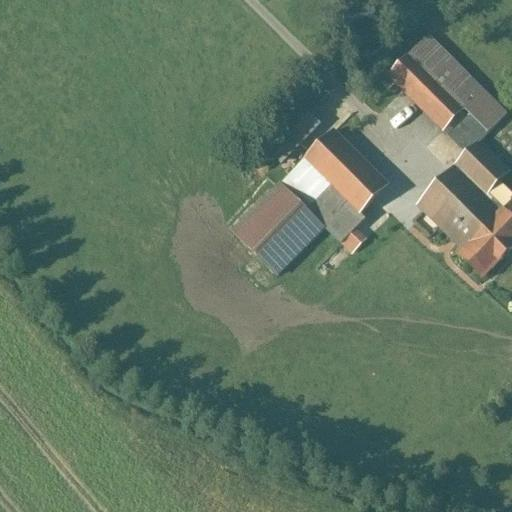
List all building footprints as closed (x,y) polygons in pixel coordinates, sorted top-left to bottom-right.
[(374,18),(369,17),(365,16),(361,17),(358,18),(354,20),(351,22),(349,25),(347,27),(346,31),(345,33),(345,35),(344,38),(345,41),(345,44),(346,46),(348,49),(349,51),(351,53),(354,55),(357,57),(361,59),(366,59),(372,58),(375,57),(378,55),(380,54),(382,52),(383,49),(385,47),(386,44),(387,41),(387,38),(387,35),(386,32),(385,29),(383,26),(380,22),(378,20),(374,18)] [(507,117),(427,38),(409,55),(467,112),(490,135),(507,117)] [(467,112),(409,55),(388,77),(445,133),(467,112)] [(467,112),(445,133),(468,156),(480,145),(490,135),(467,112)] [(293,118),(263,148),(282,167),(311,136),(293,118)] [(389,189),(334,134),(306,163),(332,189),(361,218),(362,217),(389,189)] [(480,145),(468,156),(457,168),(488,198),(489,199),(490,197),(489,197),(510,175),(480,145)] [(306,163),(283,186),(308,212),(332,189),(306,163)] [(488,198),(457,168),(419,208),(465,253),(504,213),(489,199),(488,198)] [(308,212),(283,186),(234,235),(277,278),(326,229),(308,212)] [(332,189),(308,212),(326,229),(342,246),(367,222),(362,217),(361,218),(332,189)] [(465,253),(465,254),(466,255),(462,259),(483,280),(487,276),(488,277),(511,252),(511,221),(504,213),(465,253)]
